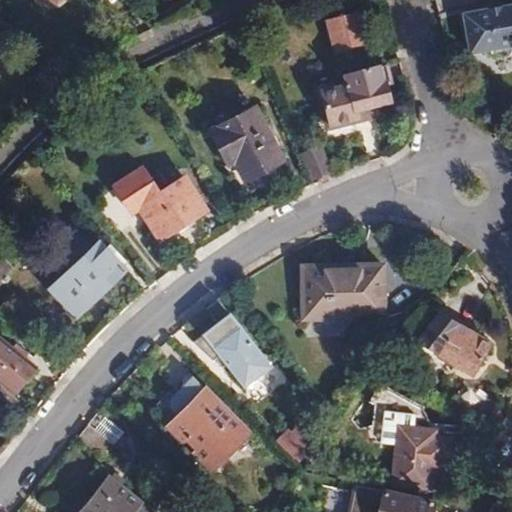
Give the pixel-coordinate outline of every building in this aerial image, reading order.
[(58,0),(31,0),(42,13),(58,0)] [(511,8),(461,20),(469,60),(489,55),(490,59),(497,63),(508,61),(511,54),(511,51),(511,50),(511,8)] [(363,43),(355,15),(327,23),(335,51),(363,43)] [(386,97),(376,65),(342,75),(344,82),(317,90),(327,122),(367,110),(366,103),(386,97)] [(280,158),(252,105),(208,127),(223,158),(229,155),(242,178),(280,158)] [(297,153),(309,181),(327,173),(316,146),(297,153)] [(204,204),(185,170),(154,189),(138,164),(109,181),(125,208),(134,202),(154,234),(204,204)] [(121,267),(94,237),(47,279),(73,308),(121,267)] [(0,256),(0,273),(8,263),(0,256)] [(384,313),(383,260),(299,261),(300,313),(384,313)] [(433,351),(433,350),(450,321),(435,312),(412,341),(433,351)] [(486,341),(450,321),(433,350),(470,370),(486,341)] [(267,366),(238,327),(210,346),(239,386),(267,366)] [(0,337),(0,377),(15,390),(35,366),(0,337)] [(418,422),(421,406),(378,382),(368,399),(380,405),(377,422),(365,425),(367,439),(392,444),(384,482),(420,489),(424,474),(439,477),(443,454),(446,441),(431,438),(432,432),(417,429),(418,422)] [(204,387),(197,394),(184,383),(174,394),(173,394),(172,394),(172,395),(171,396),(171,398),(170,398),(170,400),(170,404),(171,407),(172,408),(172,409),(173,409),(173,410),(174,410),(178,414),(168,424),(183,439),(186,435),(197,446),(193,449),(213,469),(226,455),(221,451),(229,443),(234,447),(249,432),(204,387)] [(94,427),(115,444),(125,433),(104,415),(94,427)] [(443,454),(439,477),(444,478),(447,462),(455,457),(461,431),(418,422),(417,429),(432,432),(431,438),(446,441),(443,454)] [(91,424),(79,439),(103,459),(115,444),(94,427),(91,424)] [(304,446),(283,424),(272,434),(293,456),(304,446)] [(147,511),(109,477),(79,511),(147,511)] [(427,511),(429,499),(382,489),(354,484),(348,511),(427,511)]
